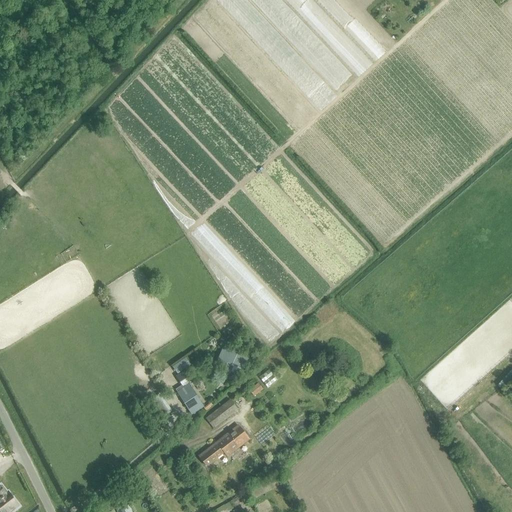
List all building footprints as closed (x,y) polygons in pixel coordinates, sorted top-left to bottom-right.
[(247,373),(253,360),(224,346),(215,366),(225,369),(227,364),(247,373)] [(173,366),(178,374),(191,364),(186,357),(173,366)] [(269,369),(260,377),(268,387),(277,379),(269,369)] [(507,388),(511,382),(511,369),(501,382),(507,388)] [(176,390),(177,392),(177,393),(191,415),(203,407),(189,385),(188,384),(192,381),(188,374),(184,376),(184,377),(179,380),(182,385),(176,390)] [(260,385),(251,391),(255,398),(264,392),(260,385)] [(151,400),(163,417),(172,411),(160,394),(151,400)] [(205,419),(213,429),(237,410),(230,400),(205,419)] [(150,407),(145,410),(148,416),(154,412),(150,407)] [(227,457),(249,440),(238,427),(227,435),(228,436),(217,444),(216,443),(202,454),(203,455),(199,458),(206,467),(224,453),(227,457)] [(197,476),(187,461),(182,464),(192,480),(197,476)] [(0,511),(11,511),(12,511),(11,510),(17,505),(8,494),(6,496),(0,488),(0,511)]
